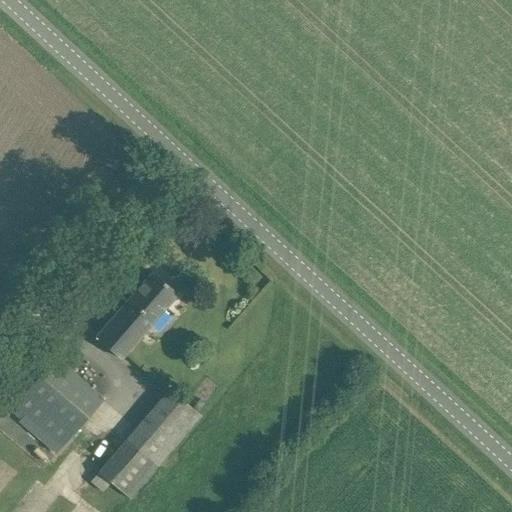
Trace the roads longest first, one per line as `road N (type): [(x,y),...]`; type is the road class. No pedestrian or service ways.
road 1 (tertiary): [(511,459),(11,0)]
road 2 (track): [(0,348),(175,148)]
